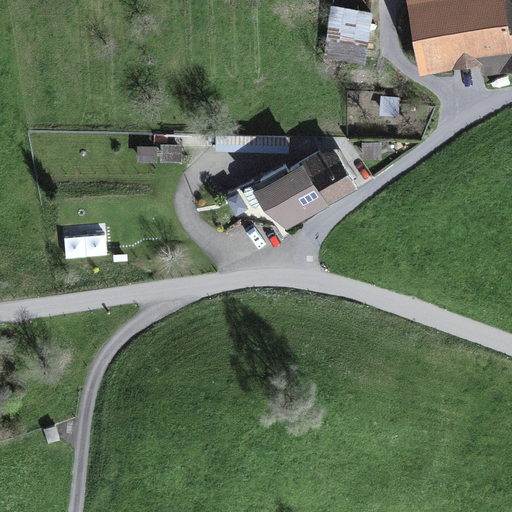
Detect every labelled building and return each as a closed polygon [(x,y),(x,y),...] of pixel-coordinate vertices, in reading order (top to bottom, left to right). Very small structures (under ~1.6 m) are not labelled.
[(511,0),(406,0),(419,76),(480,66),(482,78),(511,72),(511,0)] [(374,13),(331,7),(324,60),(366,66),(374,13)] [(400,97),(381,97),(380,116),(400,117),(400,97)] [(289,136),(216,136),(216,152),(289,153),(289,136)] [(381,142),(362,143),(362,160),(382,160),(381,142)] [(321,151),(301,163),(329,206),(358,189),(338,155),(321,151)] [(286,165),(245,188),(244,193),(252,207),(257,208),(262,206),(287,229),(329,206),(301,163),(289,169),(286,165)] [(107,254),(106,225),(65,227),(67,256),(107,254)]
